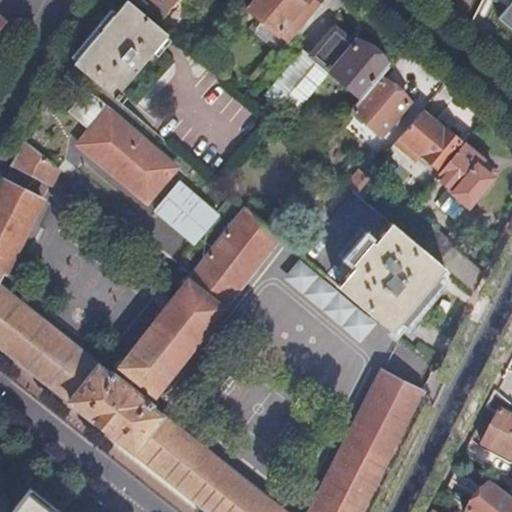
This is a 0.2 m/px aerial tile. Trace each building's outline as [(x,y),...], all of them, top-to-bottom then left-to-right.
[(175,0),(146,0),(163,15),(175,0)] [(305,5),(298,0),(254,0),(247,9),(279,36),(305,5)] [(482,0),(470,27),(484,39),(499,7),(485,0),(482,0)] [(74,64),(118,101),(121,96),(119,93),(168,36),(127,1),(74,64)] [(281,111),(344,36),(336,28),(312,56),(304,50),(266,97),(281,111)] [(349,40),(344,36),(281,111),(292,120),(331,74),(362,99),(379,78),(388,67),(358,42),(348,53),(342,48),(349,40)] [(379,78),(362,99),(351,111),(382,137),(410,104),(379,78)] [(148,204),(178,168),(89,93),(73,112),(92,129),(79,144),(148,204)] [(443,131),(422,112),(394,146),(415,163),(422,155),(441,171),(463,145),(445,129),(443,131)] [(24,140),(12,164),(51,185),(59,169),(24,140)] [(467,148),(463,145),(441,171),(436,177),(454,193),(440,209),(454,221),(491,178),(490,178),(495,172),(478,158),(481,155),(480,152),(473,146),(469,147),(467,148)] [(354,193),(368,177),(360,170),(346,186),(354,193)] [(374,182),(368,177),(354,193),(369,206),(376,198),(368,190),(374,182)] [(43,201),(3,181),(0,187),(0,346),(40,379),(208,511),(361,511),(422,394),(382,374),(310,511),(280,511),(147,406),(279,237),(245,208),(113,379),(0,288),(0,279),(4,271),(6,272),(43,201)] [(157,210),(195,244),(219,218),(182,184),(157,210)] [(410,222),(403,216),(394,227),(401,233),(410,222)] [(337,286),(391,332),(444,269),(436,261),(401,233),(394,227),(390,224),(337,286)] [(444,269),(473,294),(483,275),(451,247),(451,246),(428,226),(414,241),(436,261),(444,269)] [(203,253),(195,247),(179,267),(187,273),(203,253)] [(511,405),(496,392),(487,410),(499,415),(493,426),(489,425),(485,431),(489,434),(483,447),(511,462),(511,459),(511,405)] [(511,511),(511,504),(491,487),(471,511),(511,511)] [(53,511),(28,491),(11,511),(53,511)]
